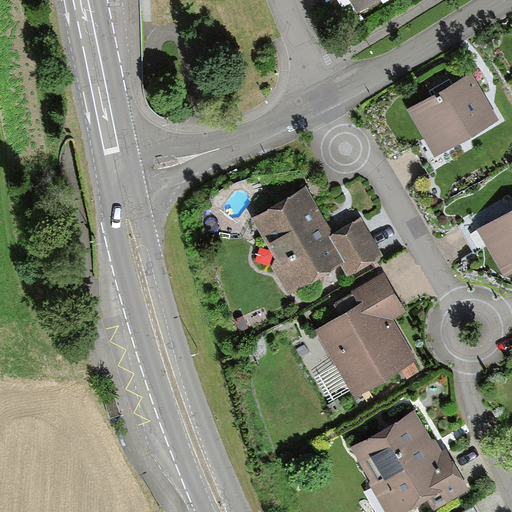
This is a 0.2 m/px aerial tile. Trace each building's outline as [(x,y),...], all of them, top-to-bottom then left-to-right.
[(348,0),(356,13),(379,0),(348,0)] [(473,74),(407,110),(433,157),(499,122),(473,74)] [(306,187),(252,217),(277,261),(272,264),(288,293),(343,263),(351,276),(383,259),(361,219),(333,234),(306,187)] [(511,211),(477,231),(504,279),(511,273),(511,211)] [(406,314),(383,275),(334,304),(341,316),(315,331),(354,397),(419,360),(396,320),(406,314)] [(415,412),(351,445),(385,511),(404,511),(465,481),(449,449),(444,451),(436,437),(430,440),(415,412)]
